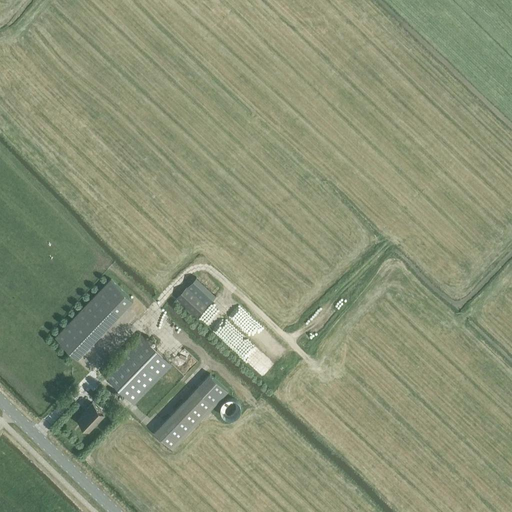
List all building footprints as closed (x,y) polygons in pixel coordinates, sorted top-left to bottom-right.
[(218,293),(198,275),(175,300),(195,318),(218,293)] [(111,279),(55,337),(77,358),(133,300),(111,279)] [(104,374),(133,403),(171,363),(142,335),(104,374)] [(210,374),(197,387),(155,431),(172,448),(227,391),(228,391),(210,374)] [(78,420),(89,430),(104,414),(92,403),(87,408),(88,409),(78,420)]
